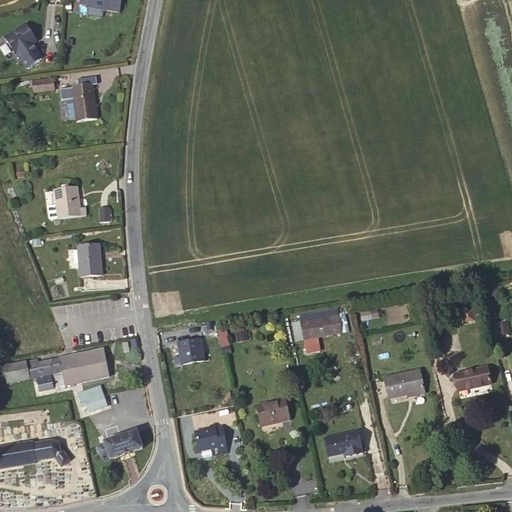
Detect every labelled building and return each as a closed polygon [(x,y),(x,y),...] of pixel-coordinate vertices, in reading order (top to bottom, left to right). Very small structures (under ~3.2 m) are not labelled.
[(80,0),(79,5),(120,15),(123,0),(80,0)] [(35,53),(30,46),(31,45),(30,44),(34,43),(28,34),(31,33),(25,24),(4,37),(14,54),(15,53),(24,68),(40,59),(36,53),(35,53)] [(81,85),(93,83),(93,76),(80,78),(81,85)] [(55,88),(53,78),(33,82),(35,92),(55,88)] [(95,83),(93,83),(81,85),(74,86),(75,97),(78,115),(79,118),(100,116),(95,83)] [(70,116),(78,115),(75,97),(68,98),(70,116)] [(79,207),(75,184),(52,189),(58,222),(86,215),(84,206),(79,207)] [(109,206),(99,206),(100,220),(109,220),(109,206)] [(101,276),(100,246),(78,247),(81,278),(101,276)] [(361,312),(363,321),(380,318),(378,308),(361,312)] [(462,313),(466,324),(477,321),(472,309),(462,313)] [(342,334),(337,315),(301,324),(306,343),(342,334)] [(507,322),(500,324),(503,336),(510,334),(507,322)] [(221,347),(229,346),(228,330),(219,330),(221,347)] [(203,361),(199,341),(178,344),(182,365),(203,361)] [(131,352),(130,342),(122,343),(124,354),(131,352)] [(105,350),(70,357),(73,380),(110,373),(105,350)] [(73,380),(70,357),(59,359),(61,371),(52,373),(54,384),(73,380)] [(37,359),(0,365),(0,370),(2,380),(35,374),(37,373),(38,377),(40,388),(54,385),(54,384),(52,373),(61,371),(59,359),(37,362),(37,359)] [(490,383),(486,367),(454,374),(458,390),(490,383)] [(422,392),(418,372),(384,378),(389,398),(422,392)] [(99,403),(104,402),(101,388),(78,393),(80,401),(85,400),(87,409),(99,406),(99,403)] [(105,408),(104,402),(99,403),(99,406),(87,409),(87,411),(105,408)] [(290,424),(286,403),(258,409),(262,429),(290,424)] [(228,450),(222,425),(214,427),(214,423),(210,424),(208,428),(194,431),(198,451),(217,447),(218,452),(228,450)] [(146,447),(139,431),(94,448),(101,465),(146,447)] [(349,456),(363,453),(359,431),(327,436),(331,454),(347,452),(349,456)] [(34,442),(0,446),(0,471),(39,466),(38,462),(54,459),(60,470),(72,463),(64,450),(59,451),(57,443),(35,446),(34,442)]
